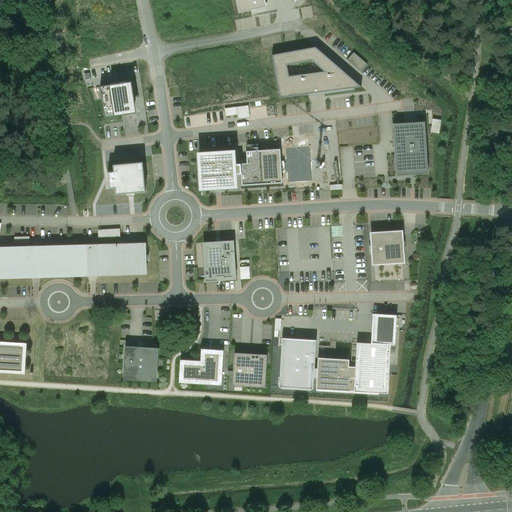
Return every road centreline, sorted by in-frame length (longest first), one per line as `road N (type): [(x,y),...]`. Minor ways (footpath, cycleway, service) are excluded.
road 1 (residential): [(197,216),(398,204),(511,214)]
road 2 (tertiary): [(454,511),(511,260)]
road 3 (residential): [(167,137),(400,106)]
road 4 (residential): [(154,51),(323,20)]
road 5 (track): [(65,119),(53,109),(32,33),(8,0)]
road 6 (track): [(0,181),(68,181),(65,119)]
road 7 (residential): [(406,296),(278,297)]
